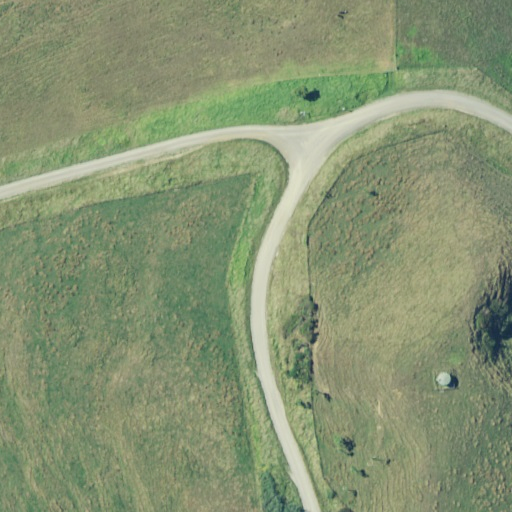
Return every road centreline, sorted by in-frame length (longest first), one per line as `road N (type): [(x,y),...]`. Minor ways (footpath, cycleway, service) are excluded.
road 1 (unclassified): [(305,138),(307,165),(265,267),(265,323),(313,511)]
road 2 (unclassified): [(305,138),(184,146),(0,199)]
road 3 (unclassified): [(511,118),(447,87),(305,138)]
